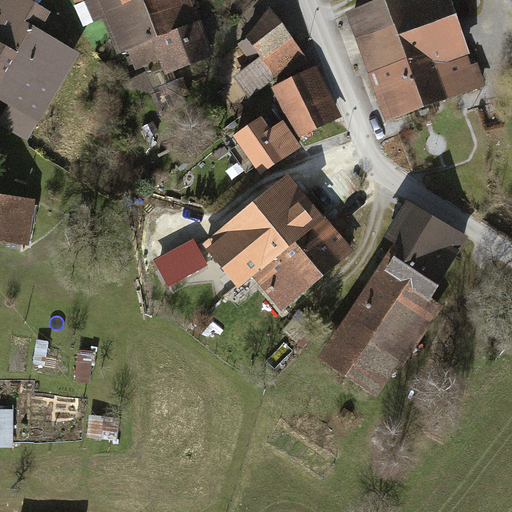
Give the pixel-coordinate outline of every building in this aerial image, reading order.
[(48,14),(22,0),(0,0),(0,95),(38,31),(48,14)] [(76,0),(77,2),(80,0),(121,0),(124,6),(137,0),(142,0),(150,18),(195,1),(194,0),(76,0)] [(121,0),(84,0),(94,23),(102,20),(118,55),(128,51),(202,21),(195,1),(150,18),(142,0),(137,0),(124,6),(121,0)] [(385,0),(346,14),(385,123),(485,87),(476,62),(470,64),(447,0),(385,0)] [(261,57),(233,78),(251,98),(285,71),(306,55),(270,9),(248,39),(261,57)] [(202,21),(128,51),(136,71),(145,68),(146,74),(161,68),(165,75),(215,56),(206,33),(213,30),(209,19),(202,21)] [(38,31),(0,95),(0,101),(8,107),(0,119),(0,124),(28,141),(79,54),(38,31)] [(311,63),(306,55),(285,71),(288,76),(311,63)] [(342,116),(317,66),(272,88),(297,138),(342,116)] [(176,80),(150,91),(161,116),(187,104),(176,80)] [(262,118),(234,137),(240,144),(256,167),(261,175),(302,147),(284,120),(270,129),(262,118)] [(154,122),(142,129),(147,138),(159,132),(154,122)] [(256,167),(240,144),(231,150),(247,173),(256,167)] [(325,218),(289,175),(203,245),(238,289),(253,277),(325,218)] [(32,202),(0,197),(0,245),(25,249),(32,202)] [(470,237),(407,200),(384,238),(392,242),(378,262),(433,298),(470,237)] [(326,217),(325,218),(253,277),(283,313),(356,252),(326,217)] [(193,240),(154,262),(168,287),(208,266),(193,240)] [(433,298),(378,262),(316,359),(378,399),(397,370),(400,372),(444,304),(433,298)] [(93,352),(79,351),(76,383),(90,384),(93,352)] [(15,410),(0,410),(0,447),(15,447),(15,410)] [(120,419),(90,415),(87,437),(117,441),(120,419)]
